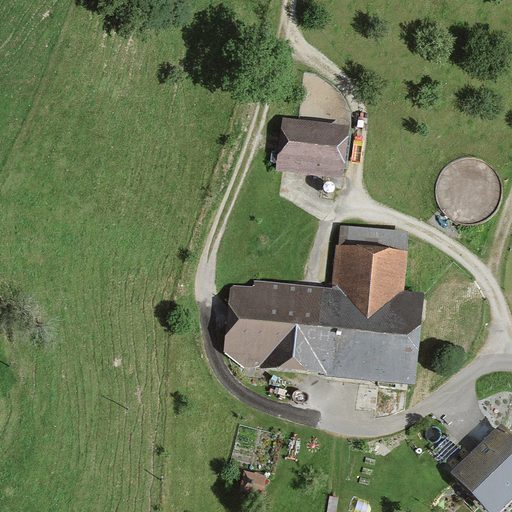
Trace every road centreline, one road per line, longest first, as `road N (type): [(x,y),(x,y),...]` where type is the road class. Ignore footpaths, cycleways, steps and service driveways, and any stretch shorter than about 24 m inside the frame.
road 1 (track): [(286,25),(205,271),(203,305),(219,368),(238,390),(275,408),(367,428),(412,415),(480,366),(511,362)]
road 2 (track): [(291,0),(286,25),(354,97),(355,194),(428,232),(482,273),(500,309),(510,361)]
